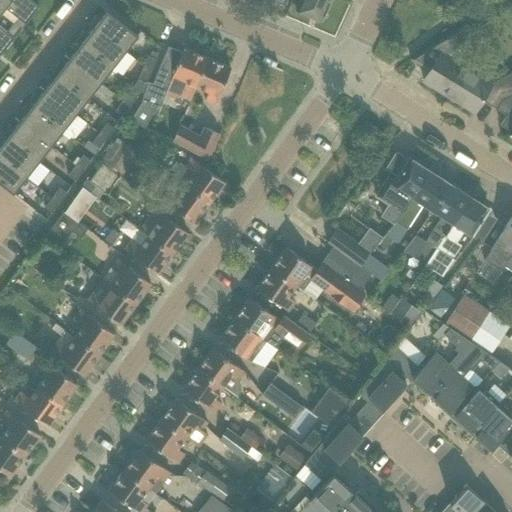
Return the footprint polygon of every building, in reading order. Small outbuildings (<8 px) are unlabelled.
[(0,0),(0,13),(4,8),(24,23),(38,6),(31,0),(0,0)] [(298,0),(295,9),(320,20),(329,0),(298,0)] [(124,52),(137,35),(106,10),(100,18),(95,14),(88,23),(92,27),(124,52)] [(13,23),(6,32),(14,37),(21,28),(13,23)] [(511,71),(489,83),(450,59),(472,38),(463,25),(410,58),(429,70),(423,80),(474,111),(481,99),(495,108),(502,98),(511,93),(511,71)] [(0,54),(14,37),(6,32),(0,26),(0,54)] [(124,52),(92,27),(87,34),(83,30),(76,38),(112,67),(124,52)] [(112,67),(76,38),(70,47),(74,50),(68,58),(100,83),(112,67)] [(195,86),(207,57),(183,48),(181,52),(168,46),(152,83),(149,82),(147,81),(146,82),(148,83),(168,91),(166,95),(175,99),(176,94),(189,99),(195,86)] [(147,55),(143,67),(151,70),(156,59),(147,55)] [(230,67),(207,57),(195,86),(208,91),(204,99),(215,103),(230,67)] [(100,83),(68,58),(62,65),(58,62),(51,70),(87,98),(100,83)] [(146,82),(147,81),(151,70),(143,67),(142,69),(138,78),(146,82)] [(87,98),(51,70),(45,78),(49,82),(44,89),(75,114),(87,98)] [(75,114),(44,89),(38,97),(33,93),(27,101),(63,130),(75,114)] [(137,95),(129,90),(122,100),(129,106),(137,95)] [(122,116),(129,106),(122,100),(115,110),(122,116)] [(63,130),(27,101),(20,110),(25,113),(19,121),(50,145),(63,130)] [(146,130),(154,114),(141,104),(130,118),(146,130)] [(511,137),(511,108),(507,112),(499,124),(511,132),(508,135),(511,137)] [(50,145),(19,121),(13,128),(8,124),(1,133),(6,137),(37,162),(50,145)] [(113,128),(106,122),(98,133),(106,138),(113,128)] [(208,160),(219,133),(203,127),(200,134),(180,124),(173,141),(178,145),(208,160)] [(98,148),(106,138),(98,133),(91,143),(98,148)] [(37,162),(6,137),(0,144),(0,143),(0,157),(25,177),(37,162)] [(122,175),(138,153),(120,140),(104,162),(122,175)] [(90,160),(82,155),(75,165),(82,170),(90,160)] [(25,177),(0,157),(0,183),(13,193),(25,177)] [(224,182),(208,170),(191,158),(185,166),(180,162),(171,174),(176,178),(184,184),(209,202),(224,182)] [(394,221),(427,170),(409,158),(394,181),(387,177),(375,195),(389,204),(382,215),(394,223),(394,221)] [(118,175),(102,163),(90,180),(87,178),(81,186),(82,187),(96,196),(97,198),(103,190),(106,192),(118,175)] [(75,180),(82,170),(75,165),(68,175),(75,180)] [(406,228),(421,204),(431,210),(449,183),(427,170),(394,221),(406,228)] [(157,188),(142,176),(135,186),(150,197),(157,188)] [(184,184),(176,178),(161,198),(194,223),(209,202),(184,184)] [(437,248),(470,197),(449,183),(431,210),(440,216),(425,240),(415,234),(403,249),(418,259),(414,265),(421,269),(435,247),(437,248)] [(59,187),(51,198),(58,203),(66,193),(59,187)] [(82,187),(70,204),(83,213),(96,196),(82,187)] [(471,236),(477,225),(488,209),(470,197),(437,248),(426,265),(443,275),(454,258),(453,257),(461,244),(456,241),(463,230),(471,236)] [(51,213),(58,203),(51,198),(44,207),(51,213)] [(187,232),(171,221),(154,208),(139,229),(147,235),(172,253),(187,232)] [(87,228),(72,217),(65,212),(64,211),(45,237),(59,247),(71,230),(80,237),(87,228)] [(511,270),(511,215),(483,260),(501,271),(504,265),(511,270)] [(112,228),(104,238),(112,244),(120,234),(112,228)] [(327,241),(333,246),(360,264),(368,252),(336,229),(327,241)] [(157,273),(172,253),(147,235),(140,245),(131,239),(124,249),(157,273)] [(360,264),(333,246),(321,263),(359,291),(359,290),(369,276),(357,268),(360,264)] [(359,291),(321,263),(316,269),(285,247),(270,267),(294,284),(313,298),(321,286),(352,309),(363,293),(359,290),(359,291)] [(150,283),(134,271),(122,263),(117,259),(110,268),(119,274),(111,285),(135,303),(150,283)] [(286,296),(294,284),(270,267),(255,288),(287,310),(293,302),(286,296)] [(58,274),(53,282),(61,288),(67,280),(58,274)] [(135,303),(111,285),(102,279),(87,300),(120,324),(135,303)] [(469,340),(488,310),(464,294),(444,323),(450,328),(469,340)] [(284,315),(280,320),(248,297),(234,318),(257,335),(265,340),(275,347),(283,337),(299,348),(309,333),(284,315)] [(113,333),(97,322),(80,309),(65,330),(98,354),(113,333)] [(489,354),(510,324),(488,310),(469,340),(475,345),(489,354)] [(257,335),(234,318),(219,338),(250,361),(257,352),(265,340),(257,335)] [(444,335),(450,328),(444,323),(444,322),(432,335),(438,341),(444,335)] [(35,346),(16,332),(14,335),(3,326),(0,329),(0,335),(27,356),(35,346)] [(447,364),(435,352),(412,377),(409,380),(420,390),(422,387),(425,390),(426,391),(430,394),(475,345),(469,340),(450,328),(444,335),(456,346),(454,349),(458,352),(447,364)] [(98,354),(65,330),(50,350),(84,374),(98,354)] [(480,360),(491,369),(499,361),(489,354),(475,345),(430,394),(438,402),(436,404),(447,414),(472,386),(462,377),(469,369),(471,370),(480,360)] [(405,377),(406,377),(408,374),(416,365),(395,346),(358,394),(371,406),(374,403),(381,410),(405,383),(402,380),(405,377)] [(243,371),(228,359),(212,348),(197,368),(221,385),(237,396),(238,395),(239,393),(240,390),(240,388),(240,386),(240,384),(240,383),(239,381),(238,379),(243,371)] [(76,384),(60,372),(43,360),(37,368),(29,381),(36,386),(62,404),(76,384)] [(509,368),(499,361),(491,369),(500,378),(509,368)] [(212,397),(221,385),(197,368),(182,389),(213,412),(220,403),(212,397)] [(302,406),(270,383),(262,394),(294,418),(302,406)] [(47,425),(62,404),(36,386),(28,397),(20,392),(14,401),(47,425)] [(328,386),(310,411),(330,426),(349,401),(328,386)] [(472,432),(499,402),(484,389),(482,392),(477,388),(476,390),(451,418),(461,427),(464,425),(467,428),(468,429),(472,432)] [(206,421),(191,410),(175,398),(160,419),(184,436),(198,447),(207,436),(200,431),(206,421)] [(491,449),(511,425),(511,413),(499,402),(472,432),(476,436),(477,437),(480,439),(477,442),(488,452),(491,449)] [(40,434),(23,423),(7,410),(1,419),(8,424),(0,435),(0,437),(25,455),(40,434)] [(338,462),(353,445),(362,435),(354,428),(357,425),(344,413),(304,464),(320,479),(337,461),(338,462)] [(176,448),(184,436),(160,419),(145,439),(177,462),(183,453),(176,448)] [(226,428),(218,439),(242,458),(250,447),(226,428)] [(0,468),(10,475),(25,455),(0,437),(0,468)] [(170,472),(154,461),(138,449),(123,469),(147,487),(155,492),(170,472)] [(231,488),(205,470),(205,471),(190,461),(182,472),(222,500),(231,488)] [(270,466),(259,489),(268,493),(272,483),(280,486),(286,474),(270,466)] [(139,499),(147,487),(123,469),(108,490),(138,511),(140,511),(146,504),(139,499)] [(321,511),(331,511),(351,490),(343,483),(346,480),(335,470),(308,500),(321,511)] [(492,511),(494,511),(465,485),(440,511),(492,511)] [(365,511),(372,504),(362,495),(359,497),(351,490),(331,511),(365,511)] [(212,495),(198,511),(229,511),(231,510),(212,495)] [(262,511),(271,502),(263,496),(248,511),(262,511)] [(118,511),(117,511),(101,499),(92,511),(118,511)]
